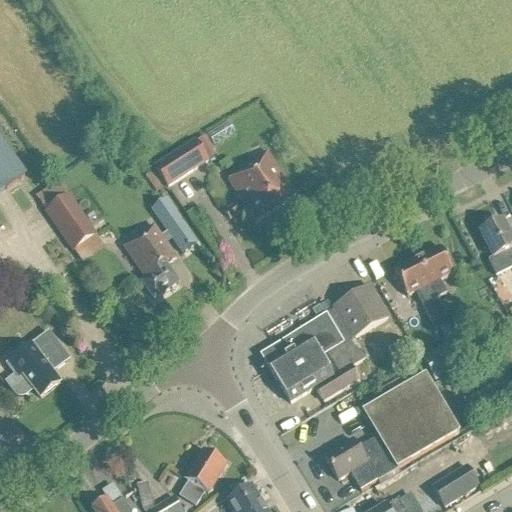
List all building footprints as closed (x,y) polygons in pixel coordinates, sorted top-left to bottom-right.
[(216,158),(205,140),(196,146),(196,145),(155,171),(169,192),(210,165),(208,163),(216,158)] [(0,199),(27,181),(0,143),(0,199)] [(256,227),(296,200),(267,156),(237,176),(238,178),(228,185),(256,227)] [(73,256),(97,239),(70,199),(45,216),(73,256)] [(231,224),(240,218),(234,208),(225,215),(231,224)] [(154,231),(125,251),(147,282),(141,286),(154,304),(179,287),(166,268),(175,262),(165,247),(172,243),(182,257),(196,248),(171,212),(157,221),(168,237),(161,242),(154,231)] [(511,246),(501,226),(480,237),(493,262),(487,264),(495,279),(511,270),(511,246)] [(440,252),(417,263),(437,304),(447,299),(440,285),(453,278),(440,252)] [(437,304),(417,263),(394,275),(407,301),(416,297),(435,334),(449,327),(445,320),(437,304)] [(333,315),(260,360),(291,408),(315,394),(323,406),(359,385),(351,371),(366,362),(354,343),(389,322),(370,291),(332,314),(333,315)] [(440,309),(445,319),(458,312),(453,302),(440,309)] [(40,403),(60,388),(41,363),(50,355),(49,353),(59,346),(40,321),(29,329),(42,344),(8,370),(14,379),(4,387),(14,400),(15,400),(17,401),(19,402),(21,402),(22,402),(24,402),(34,394),(40,403)] [(451,347),(422,363),(434,385),(463,368),(451,347)] [(353,445),(324,462),(338,486),(350,478),(361,496),(378,486),(380,489),(399,477),(397,474),(458,436),(424,380),(363,417),(378,442),(358,454),(353,445)] [(225,469),(204,456),(193,473),(191,474),(184,484),(190,487),(186,494),(184,493),(179,501),(195,511),(204,496),(207,498),(225,469)] [(433,492),(445,511),(479,491),(466,471),(433,492)] [(261,511),(264,511),(252,492),(226,507),(229,511),(261,511)] [(181,511),(174,500),(154,511),(181,511)] [(106,503),(91,511),(127,511),(122,504),(112,511),(106,503)]
